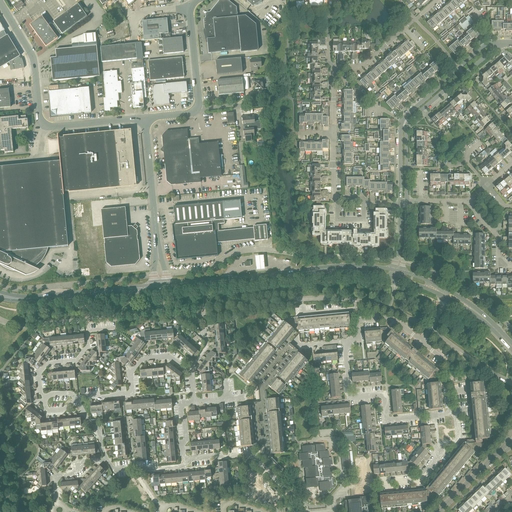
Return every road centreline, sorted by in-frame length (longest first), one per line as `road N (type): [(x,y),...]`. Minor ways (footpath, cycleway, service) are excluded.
road 1 (unclassified): [(144,117),(45,126),(32,56),(0,2)]
road 2 (tertiary): [(162,286),(332,268),(393,273)]
road 3 (unknown): [(141,224),(138,200),(86,206),(87,252),(98,267),(141,263),(142,237)]
road 4 (residential): [(334,509),(343,488),(421,478),(459,437),(453,413)]
road 5 (unknown): [(165,203),(179,262),(212,258),(234,243),(269,241),(266,220)]
road 6 (unclassified): [(162,286),(144,117)]
road 7 (residential): [(334,509),(309,511),(250,455),(187,460)]
road 8 (residential): [(453,413),(385,421),(382,394),(348,394),(346,358)]
road 9 (unknown): [(191,112),(224,133),(231,177),(151,188)]
road 10 (tertiary): [(0,295),(162,286)]
road 11 (residential): [(453,413),(447,361),(394,320),(362,320)]
road 12 (residential): [(76,398),(132,393),(130,373),(141,358),(166,356),(190,369)]
road 13 (tertiary): [(400,275),(459,300),(511,346)]
road 14 (unclassified): [(504,43),(485,44),(401,120)]
road 15 (residential): [(331,66),(361,66),(437,0)]
road 16 (unclassified): [(407,124),(504,43)]
road 17 (residential): [(44,397),(37,374),(46,363),(75,360),(87,331),(114,328)]
